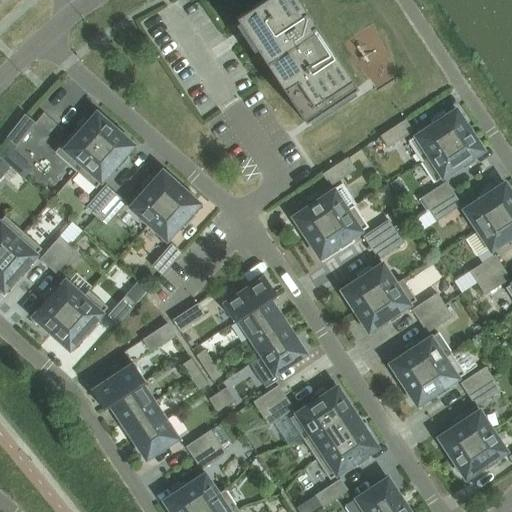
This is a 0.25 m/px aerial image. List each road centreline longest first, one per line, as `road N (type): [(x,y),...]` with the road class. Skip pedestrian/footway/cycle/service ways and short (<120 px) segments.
road 1 (residential): [(242,217),(438,511)]
road 2 (residential): [(38,38),(242,217)]
road 3 (residential): [(170,7),(280,182),(242,217)]
road 4 (residential): [(151,511),(68,386),(0,325)]
road 5 (residential): [(511,164),(405,0)]
road 6 (residential): [(242,217),(240,234),(167,318)]
